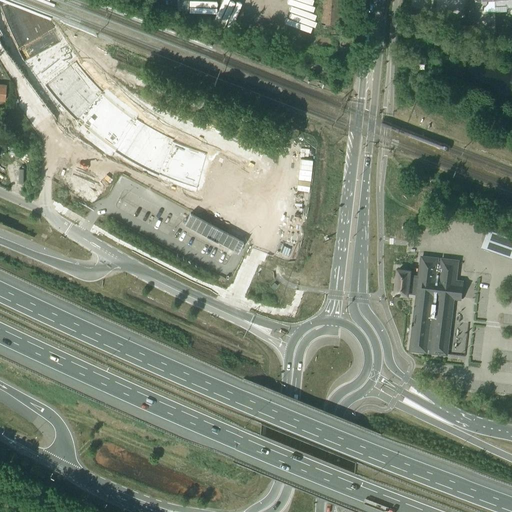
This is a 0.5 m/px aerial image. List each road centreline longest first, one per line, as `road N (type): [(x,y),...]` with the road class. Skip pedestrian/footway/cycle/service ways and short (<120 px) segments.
road 1 (motorway): [(511,506),(263,411),(0,287)]
road 2 (primary): [(355,272),(339,232),(307,201),(180,163),(103,120),(56,73),(18,0)]
road 3 (motorway): [(0,329),(259,449),(419,511)]
road 4 (primary): [(8,0),(34,56),(95,128),(177,173),(302,210),(331,235),(338,269)]
road 5 (unclassified): [(0,49),(44,118),(49,217)]
road 6 (unclassified): [(358,394),(383,397),(511,458)]
road 7 (primary): [(434,404),(391,366),(355,272)]
road 8 (primary): [(111,256),(243,321)]
road 9 (motorway): [(111,256),(100,269),(81,272),(0,241)]
